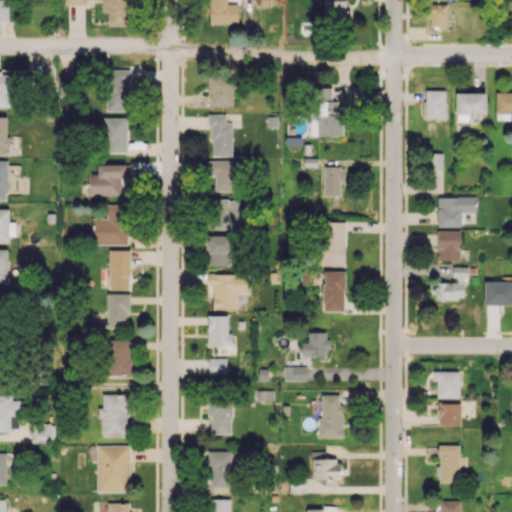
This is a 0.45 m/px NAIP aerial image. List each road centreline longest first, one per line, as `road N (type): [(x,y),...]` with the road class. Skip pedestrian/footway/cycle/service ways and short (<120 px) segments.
road 1 (residential): [(511,55),(308,58),(0,46)]
road 2 (residential): [(171,0),(170,511)]
road 3 (residential): [(394,0),(393,511)]
